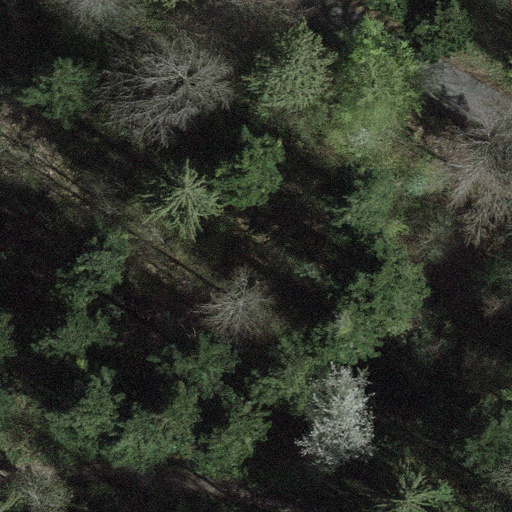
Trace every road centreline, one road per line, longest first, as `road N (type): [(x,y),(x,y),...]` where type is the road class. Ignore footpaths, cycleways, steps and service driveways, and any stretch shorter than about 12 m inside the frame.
road 1 (track): [(286,511),(205,483),(142,472),(0,476)]
road 2 (tertiary): [(511,128),(295,0)]
